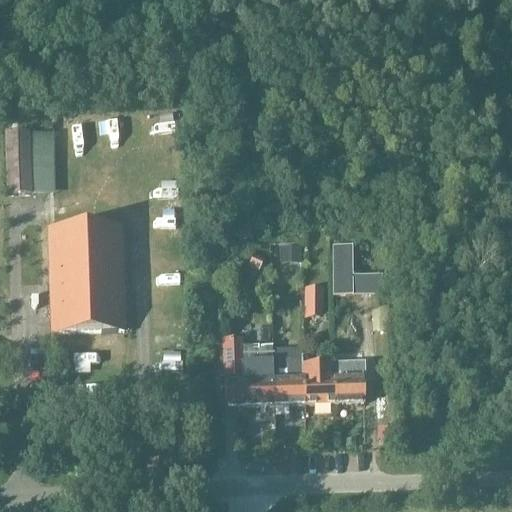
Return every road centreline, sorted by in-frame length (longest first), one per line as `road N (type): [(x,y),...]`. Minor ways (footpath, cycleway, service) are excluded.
road 1 (unclassified): [(511,478),(0,497)]
road 2 (track): [(0,73),(184,69)]
